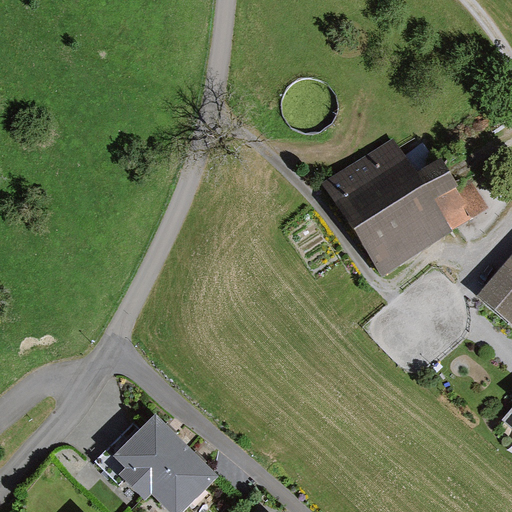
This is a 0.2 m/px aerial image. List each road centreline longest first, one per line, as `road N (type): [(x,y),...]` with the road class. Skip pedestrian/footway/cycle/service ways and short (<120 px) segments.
road 1 (residential): [(87,388),(111,350),(300,511)]
road 2 (residential): [(0,492),(87,388)]
